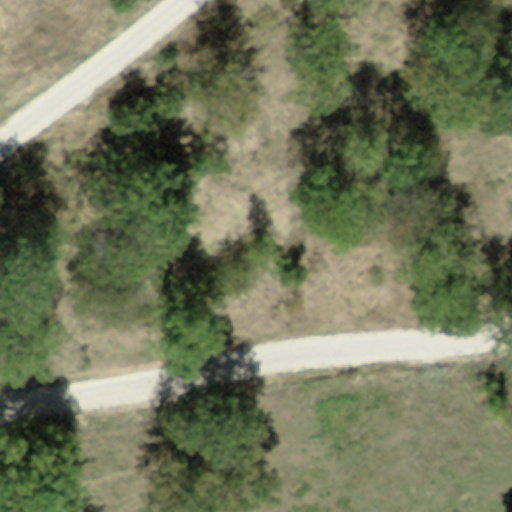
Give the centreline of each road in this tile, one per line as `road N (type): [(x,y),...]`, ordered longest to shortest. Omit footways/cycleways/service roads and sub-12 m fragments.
road 1 (track): [(0,404),(155,381),(269,351),(511,325)]
road 2 (track): [(181,0),(0,139)]
